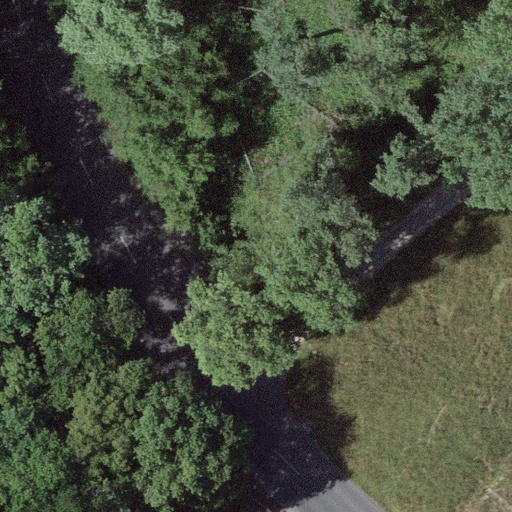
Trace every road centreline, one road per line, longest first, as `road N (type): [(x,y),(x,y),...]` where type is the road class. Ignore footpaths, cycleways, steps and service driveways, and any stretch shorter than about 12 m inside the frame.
road 1 (tertiary): [(333,511),(177,322),(81,160),(14,0)]
road 2 (track): [(173,511),(246,413),(281,348),(511,145)]
